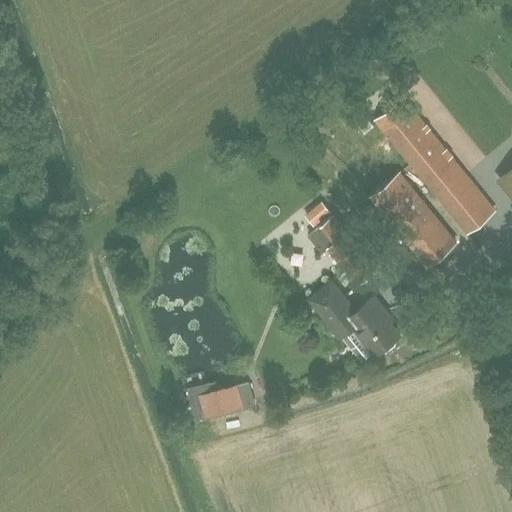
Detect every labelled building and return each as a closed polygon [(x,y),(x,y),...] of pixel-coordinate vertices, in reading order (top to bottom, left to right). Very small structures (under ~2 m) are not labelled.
[(494,208),(479,190),(402,97),(375,119),(467,230),(494,208)] [(456,240),(400,172),(371,195),(427,264),(456,240)] [(328,248),(342,264),(359,284),(379,267),(362,247),(334,213),(314,230),(328,248)] [(396,342),(392,338),(399,333),(382,313),(386,310),(374,295),(354,311),(330,281),(310,297),(341,335),(342,334),(362,360),(373,351),(374,353),(382,346),(386,351),(396,342)] [(199,395),(205,417),(254,404),(248,382),(199,395)]
